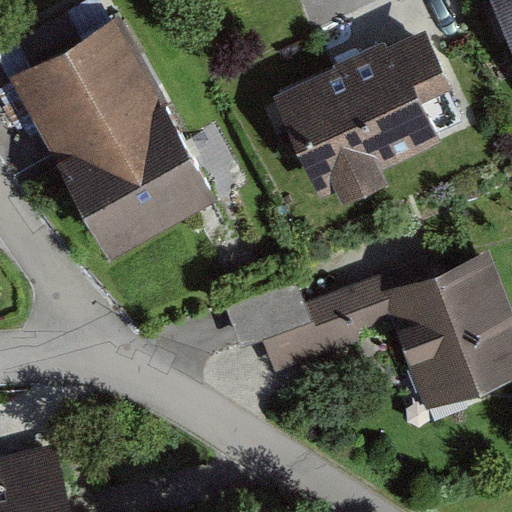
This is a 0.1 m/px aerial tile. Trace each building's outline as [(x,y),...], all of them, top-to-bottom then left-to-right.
[(511,0),(494,0),(511,39),(511,0)] [(118,23),(15,82),(118,262),(221,203),(118,23)] [(399,33),(274,88),(319,191),(339,183),(343,192),(389,172),(383,160),(443,134),(399,33)] [(511,386),(511,298),(495,256),(392,295),(387,280),(260,328),(280,380),(393,337),(425,420),(511,386)] [(75,511),(57,451),(0,467),(0,511),(75,511)]
